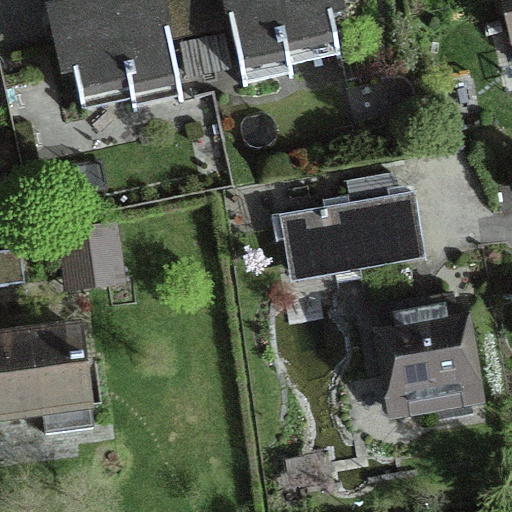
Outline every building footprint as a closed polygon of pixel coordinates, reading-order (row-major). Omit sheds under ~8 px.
[(135,98),(178,88),(181,88),(168,27),(167,25),(166,23),(165,22),(163,20),(162,19),(160,18),(158,17),(156,17),(152,0),(112,0),(113,4),(53,17),(65,75),(75,73),(82,102),(85,101),(131,91),(132,99),(135,98)] [(235,0),(234,1),(232,2),(231,4),(230,6),(229,8),(229,10),(229,12),(229,14),(242,74),(245,73),(288,64),(291,63),(289,55),(335,45),(339,45),(332,15),(342,13),(338,0),(235,0)] [(511,0),(503,0),(511,37),(511,0)] [(294,272),(365,259),(355,207),(285,219),(294,272)] [(68,274),(119,267),(114,227),(63,234),(68,274)] [(20,250),(0,252),(0,286),(25,284),(20,250)] [(453,295),(382,308),(386,326),(385,326),(399,406),(400,406),(402,418),(433,412),(434,420),(473,413),(470,393),(471,393),(457,313),(456,313),(453,295)] [(0,419),(43,414),(46,434),(93,428),(80,329),(0,339),(0,419)]
